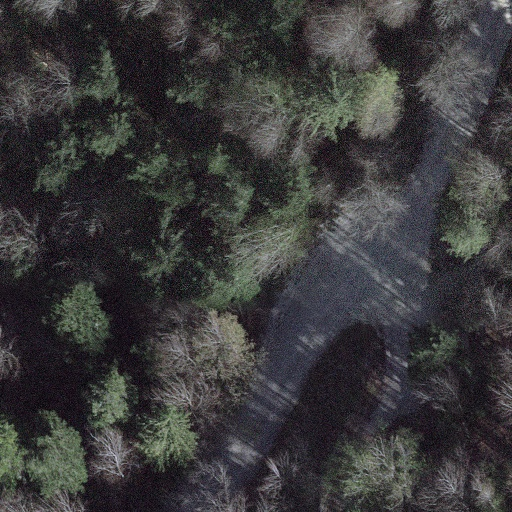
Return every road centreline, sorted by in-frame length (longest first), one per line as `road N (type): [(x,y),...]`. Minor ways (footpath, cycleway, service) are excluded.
road 1 (track): [(196,511),(420,167),(500,0)]
road 2 (motorway): [(0,365),(72,0)]
road 3 (track): [(366,252),(394,293),(408,335),(406,376),(339,511)]
